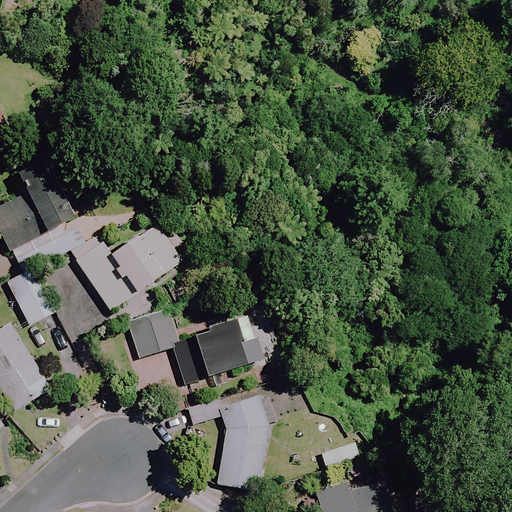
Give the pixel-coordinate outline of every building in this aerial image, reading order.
[(46,162),(17,176),(30,203),(0,217),(0,240),(6,253),(88,214),(79,197),(66,203),(46,162)] [(180,268),(155,226),(105,257),(99,247),(75,263),(106,313),(180,268)] [(53,315),(34,276),(11,287),(17,298),(13,300),(27,328),(53,315)] [(175,339),(167,313),(125,326),(136,361),(169,351),(181,387),(270,359),(263,339),(252,342),(244,317),(175,339)] [(49,392),(7,325),(0,329),(0,393),(13,414),(49,392)] [(265,427),(258,400),(226,409),(216,487),(257,493),(265,427)] [(220,418),(215,402),(185,411),(190,427),(220,418)] [(364,455),(357,440),(334,450),(341,466),(364,455)] [(390,511),(383,483),(317,501),(319,511),(390,511)]
